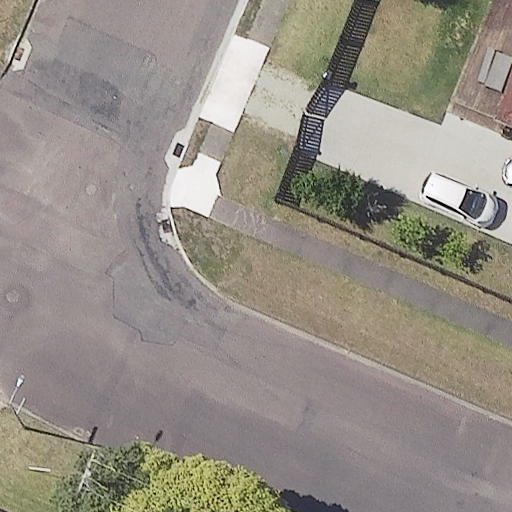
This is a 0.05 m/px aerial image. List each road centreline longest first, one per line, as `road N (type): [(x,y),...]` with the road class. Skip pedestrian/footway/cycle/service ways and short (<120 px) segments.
road 1 (residential): [(503,511),(17,298)]
road 2 (residential): [(141,0),(17,298)]
